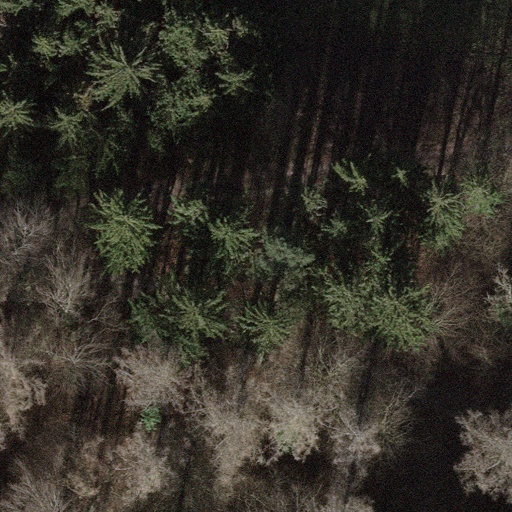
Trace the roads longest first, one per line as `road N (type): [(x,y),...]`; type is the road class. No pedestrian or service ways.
road 1 (track): [(511,443),(435,410),(308,330),(218,294),(0,281)]
road 2 (track): [(511,155),(196,186),(65,220),(0,277)]
